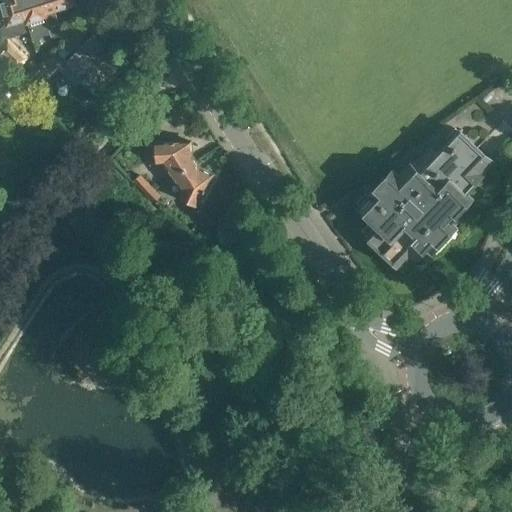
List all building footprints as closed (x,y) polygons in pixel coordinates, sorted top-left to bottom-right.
[(0,0),(0,28),(9,37),(30,30),(21,0),(0,0)] [(21,0),(30,30),(37,52),(43,46),(40,36),(43,35),(39,20),(47,18),(41,0),(21,0)] [(41,0),(47,18),(52,36),(61,27),(54,5),(69,0),(41,0)] [(81,80),(93,92),(120,64),(102,47),(105,45),(93,33),(67,60),(56,49),(39,67),(31,60),(26,65),(34,72),(26,80),(38,92),(59,71),(75,86),(81,80)] [(0,74),(11,63),(17,69),(28,57),(8,38),(0,47),(0,74)] [(492,161),(477,146),(459,129),(425,165),(427,167),(421,173),(410,163),(399,175),(394,169),(358,206),(372,219),(361,231),(402,269),(408,263),(410,264),(427,246),(432,251),(456,225),(450,220),(472,196),(467,191),(483,174),(481,172),(492,161)] [(164,161),(173,175),(196,161),(192,155),(191,140),(155,142),(156,162),(164,161)] [(196,161),(173,175),(183,189),(179,197),(196,205),(212,174),(200,168),(196,161)] [(132,183),(145,195),(154,188),(140,174),(132,183)] [(154,188),(145,195),(154,204),(161,196),(154,188)]
